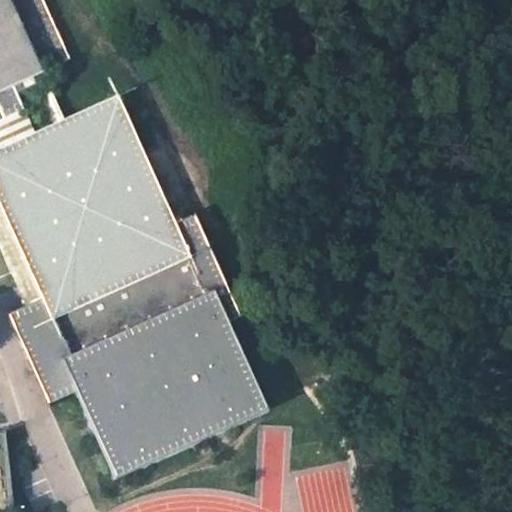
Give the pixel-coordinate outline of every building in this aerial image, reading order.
[(0,0),(0,122),(28,110),(20,92),(17,85),(34,77),(44,73),(71,61),(43,0),(0,0)] [(44,73),(34,77),(37,84),(54,123),(64,118),(44,73)] [(17,85),(20,92),(37,84),(34,77),(17,85)] [(0,249),(27,310),(36,332),(192,263),(175,225),(118,95),(64,118),(54,123),(37,130),(0,146),(0,249)] [(28,110),(0,122),(0,146),(37,130),(28,110)] [(36,332),(27,310),(12,317),(51,407),(57,404),(79,394),(65,362),(233,288),(238,286),(205,212),(175,225),(192,263),(36,332)] [(79,394),(117,478),(150,464),(185,448),(236,425),(284,404),(233,288),(65,362),(79,394)] [(7,439),(0,440),(0,491),(17,488),(7,439)]
